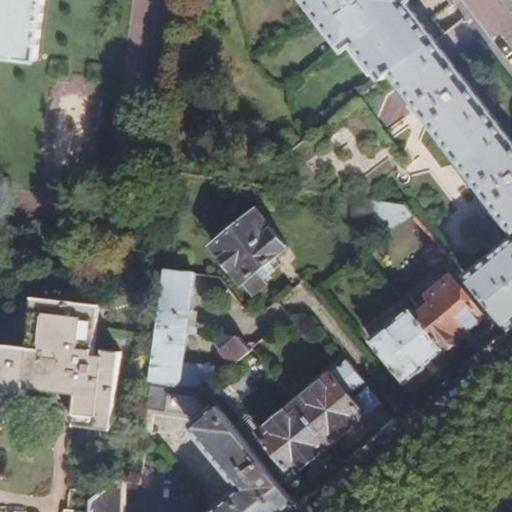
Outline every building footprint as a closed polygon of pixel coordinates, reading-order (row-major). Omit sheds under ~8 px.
[(0,0),(0,61),(38,66),(46,0),(0,0)] [(217,0),(206,0),(205,11),(218,3),(217,0)] [(387,78),(396,71),(437,39),(408,2),(410,0),(311,0),(350,49),(359,42),(387,78)] [(497,311),(511,329),(511,136),(437,39),(396,71),(511,223),(511,244),(471,280),(497,311)] [(360,98),(296,148),(303,170),(295,190),(377,201),(376,188),(408,162),(360,98)] [(382,200),(380,219),(410,222),(412,202),(382,200)] [(262,215),(219,251),(258,301),(272,289),(263,278),(294,252),(262,215)] [(169,284),(171,273),(172,264),(136,261),(133,280),(169,284)] [(471,280),(461,268),(429,295),(435,301),(417,316),(447,352),(450,350),(454,353),(464,344),(461,341),(497,311),(471,280)] [(169,284),(155,384),(181,386),(184,365),(196,276),(171,273),(169,284)] [(435,301),(429,295),(412,309),(417,316),(435,301)] [(103,304),(39,297),(33,346),(8,344),(6,366),(0,364),(0,426),(8,427),(11,398),(6,397),(7,392),(29,394),(29,386),(82,392),(79,422),(113,426),(122,351),(98,348),(103,304)] [(408,384),(447,352),(417,316),(412,309),(372,341),(408,384)] [(234,365),(251,352),(238,336),(221,349),(234,365)] [(348,363),(333,376),(350,397),(366,384),(348,363)] [(181,386),(205,388),(227,371),(184,365),(181,386)] [(333,376),(298,404),(333,446),(383,405),(366,384),(350,397),(333,376)] [(244,491),(221,509),(223,511),(292,511),(300,506),(268,466),(205,388),(181,386),(155,384),(151,412),(188,415),(196,424),(191,428),(244,491)] [(333,446),(298,404),(262,433),(284,460),(281,463),(277,458),(268,466),(300,506),(315,494),(298,475),(333,446)] [(125,511),(127,485),(119,484),(109,493),(98,505),(96,511),(125,511)] [(96,511),(98,505),(109,493),(74,490),(72,511),(74,511),(96,511)]
